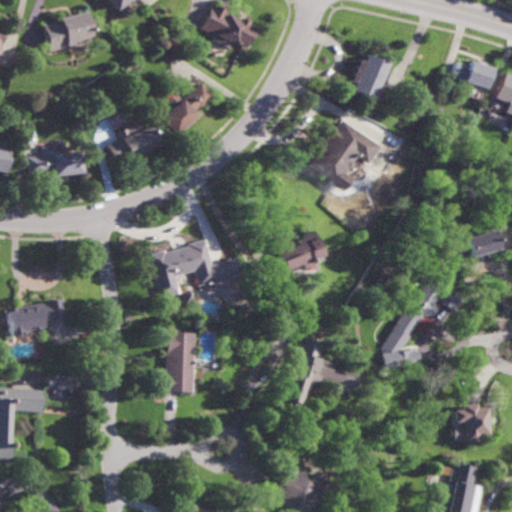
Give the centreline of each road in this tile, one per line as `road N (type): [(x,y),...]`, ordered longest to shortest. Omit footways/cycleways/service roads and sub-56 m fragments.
road 1 (residential): [(316,0),(281,87),(206,169),(99,216),(0,218)]
road 2 (residential): [(99,216),(116,316),(116,511)]
road 3 (residential): [(110,451),(244,449)]
